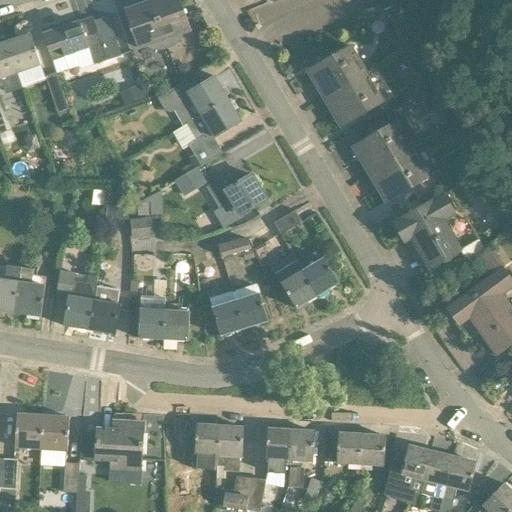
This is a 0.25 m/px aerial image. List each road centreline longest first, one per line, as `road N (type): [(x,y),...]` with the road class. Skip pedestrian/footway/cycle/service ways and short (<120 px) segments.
road 1 (residential): [(473,420),(150,402),(140,400),(136,366)]
road 2 (residential): [(393,309),(215,0)]
road 3 (residential): [(136,366),(225,373),(279,360),(393,309)]
road 4 (residential): [(0,346),(136,366)]
road 5 (residential): [(473,420),(393,309)]
